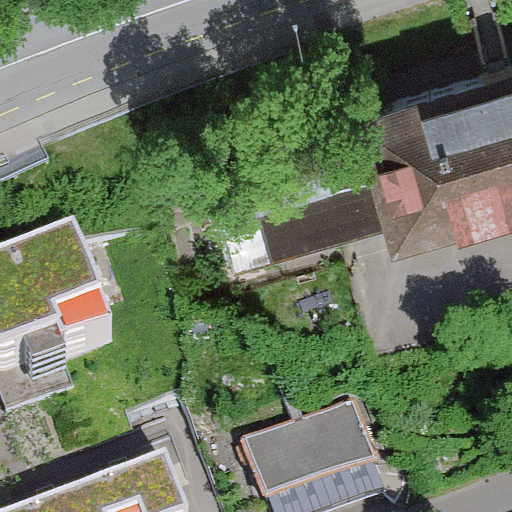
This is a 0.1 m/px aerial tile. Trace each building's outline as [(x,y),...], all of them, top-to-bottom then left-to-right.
[(420,243),(511,214),(511,67),(379,108),(396,162),(416,230),(420,243)] [(416,230),(396,162),(233,211),(254,279),(416,230)] [(0,371),(61,348),(67,361),(112,343),(72,243),(0,270),(0,371)] [(279,511),(314,511),(388,482),(361,417),(258,459),(279,511)] [(189,511),(178,484),(104,511),(189,511)]
